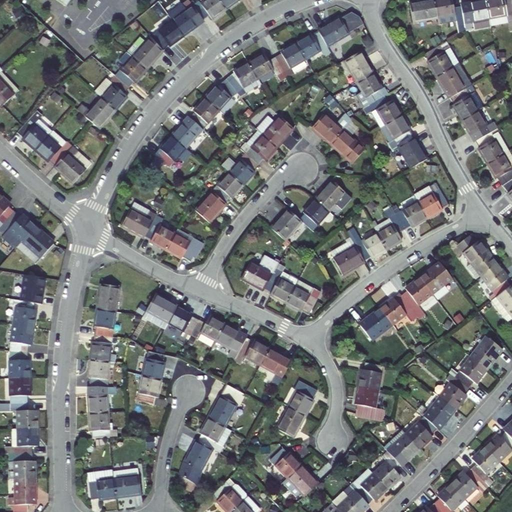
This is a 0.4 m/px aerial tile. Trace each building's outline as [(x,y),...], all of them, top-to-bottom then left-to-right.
[(53,0),(65,8),(70,0),(53,0)] [(192,6),(202,21),(208,16),(212,21),(226,10),(218,0),(207,0),(200,5),(198,2),(192,6)] [(218,0),(226,10),(240,0),(218,0)] [(457,26),(464,25),(460,8),(454,9),(452,0),(436,0),(433,1),(437,19),(438,25),(456,22),(457,26)] [(509,33),(511,32),(511,9),(510,0),(492,0),(485,1),(489,21),(490,27),(508,24),(509,33)] [(412,24),(437,19),(433,1),(409,5),(412,24)] [(471,24),(489,21),(485,1),(460,6),(460,8),(464,25),(465,31),(472,29),(471,24)] [(171,22),(183,37),(198,27),(196,25),(202,21),(192,6),(171,22)] [(340,18),(318,31),(319,33),(328,48),(350,35),(348,33),(363,25),(359,18),(351,14),(341,20),(340,18)] [(465,32),(490,27),(489,21),(471,24),(472,29),(465,31),(465,32)] [(151,38),(162,51),(167,46),(169,47),(183,37),(171,22),(151,38)] [(311,35),(296,43),(306,60),(321,52),(325,58),(332,54),(328,48),(319,33),(313,37),(311,35)] [(131,58),(146,71),(158,58),(156,55),(162,51),(151,38),(139,50),(133,45),(126,53),(131,58)] [(450,49),(446,42),(442,45),(425,55),(428,61),(427,63),(436,78),(453,69),(444,53),(450,49)] [(282,55),(275,58),(287,79),(294,75),(291,69),(306,60),(296,43),(281,52),(282,55)] [(373,74),(360,52),(343,62),(356,84),(373,74)] [(264,54),(249,63),(259,79),(274,71),(281,82),(287,79),(275,58),(269,62),(264,54)] [(114,77),(127,89),(132,83),(134,84),(146,71),(131,58),(114,77)] [(234,74),(227,80),(237,93),(241,89),(259,79),(249,63),(233,72),(234,74)] [(468,80),(459,65),(453,69),(436,78),(448,100),(450,99),(465,90),(462,84),(468,80)] [(0,108),(18,91),(1,73),(0,74),(0,108)] [(356,84),(369,106),(384,97),(380,90),(382,89),(373,74),(356,84)] [(100,99),(115,112),(127,98),(123,94),(127,89),(114,77),(110,82),(112,85),(100,99)] [(217,85),(206,99),(220,111),(233,97),(237,93),(227,80),(219,87),(217,85)] [(474,93),(471,87),(465,90),(450,99),(454,105),(452,106),(461,121),(478,111),(469,96),(474,93)] [(484,108),(474,93),(469,96),(478,111),(484,108)] [(384,97),(369,106),(373,112),(369,114),(378,129),(385,125),(402,116),(393,100),(388,103),(384,97)] [(98,131),(115,112),(100,99),(89,112),(84,108),(79,114),(98,131)] [(195,114),(191,119),(203,130),(220,111),(206,99),(194,112),(195,114)] [(487,127),(478,111),(461,121),(470,136),(472,136),(476,142),(491,133),(497,130),(493,123),(487,127)] [(36,112),(17,133),(23,139),(22,140),(35,152),(48,138),(52,133),(39,120),(41,117),(36,112)] [(312,129),(330,145),(352,121),(349,117),(345,113),(336,124),(324,115),(312,129)] [(402,116),(385,125),(394,141),(387,145),(391,151),(398,147),(412,139),(408,132),(410,131),(402,116)] [(269,118),(257,131),(277,149),(293,130),(279,118),(274,123),(269,118)] [(183,124),(172,137),(186,149),(203,130),(191,119),(186,125),(183,124)] [(350,136),(359,127),(352,121),(330,145),(351,163),(364,149),(350,136)] [(497,130),(491,133),(503,155),(510,152),(497,130)] [(257,131),(241,150),(246,155),(259,166),(263,161),(265,162),(277,149),(257,131)] [(65,145),(52,133),(48,138),(61,150),(65,145)] [(503,155),(491,133),(476,142),(479,148),(477,149),(487,165),(503,155)] [(155,155),(157,157),(148,170),(153,175),(163,163),(170,168),(179,158),(184,163),(192,154),(186,149),(172,137),(155,155)] [(48,138),(35,152),(48,164),(50,162),(55,167),(71,150),(65,145),(61,150),(48,138)] [(398,147),(411,170),(423,162),(427,160),(414,138),(412,139),(398,147)] [(53,169),(73,186),(86,172),(73,160),(78,153),(72,148),(71,150),(55,167),(53,169)] [(511,155),(510,152),(503,155),(487,165),(495,180),(497,179),(503,187),(511,179),(511,155)] [(91,165),(78,153),(73,160),(86,172),(91,165)] [(254,172),(259,166),(246,155),(229,174),(243,187),(255,173),(254,172)] [(232,200),(243,187),(229,174),(212,193),(225,204),(230,199),(232,200)] [(511,179),(503,187),(508,193),(506,195),(511,202),(511,179)] [(339,201),(346,193),(331,180),(314,200),(329,213),(339,201)] [(418,202),(427,219),(442,210),(441,208),(448,204),(435,183),(414,195),(418,202)] [(212,193),(195,212),(209,224),(210,225),(227,206),(225,204),(212,193)] [(351,198),(346,193),(339,201),(344,207),(351,198)] [(0,229),(3,226),(15,212),(9,207),(10,205),(0,196),(0,229)] [(312,231),(329,213),(314,200),(303,213),(304,215),(300,220),(302,222),(312,231)] [(396,215),(404,230),(410,227),(412,229),(427,219),(418,202),(399,213),(396,208),(392,210),(396,215)] [(121,227),(144,240),(145,238),(155,219),(157,216),(134,203),(121,227)] [(392,210),(391,208),(383,213),(390,226),(377,233),(387,251),(402,242),(398,234),(404,230),(396,215),(392,210)] [(287,209),(270,229),(285,242),(302,222),(300,220),(287,209)] [(8,230),(22,243),(36,228),(22,216),(20,217),(15,212),(3,226),(0,229),(0,238),(1,239),(8,230)] [(161,222),(155,219),(145,238),(151,241),(150,243),(165,252),(175,234),(159,226),(161,222)] [(36,265),(54,245),(36,228),(22,243),(17,249),(36,265)] [(178,228),(175,234),(191,243),(194,237),(178,228)] [(17,249),(22,243),(8,230),(1,239),(14,252),(17,249)] [(387,251),(377,233),(362,243),(358,238),(352,241),(355,246),(364,261),(370,258),(372,259),(387,251)] [(191,243),(175,234),(165,252),(181,261),(183,258),(191,263),(194,258),(197,260),(205,243),(194,237),(191,243)] [(459,247),(465,255),(477,246),(471,238),(459,247)] [(477,246),(465,255),(464,255),(472,265),(467,269),(476,281),(481,277),(497,265),(480,243),(477,246)] [(342,277),(365,263),(364,261),(355,246),(332,260),(342,277)] [(240,280),(263,292),(264,290),(276,268),(278,264),(263,256),(257,267),(250,262),(240,280)] [(440,264),(420,279),(431,295),(452,279),(440,264)] [(508,279),(497,265),(481,277),(497,297),(511,287),(507,280),(508,279)] [(276,268),(264,290),(271,293),(270,296),(285,304),(295,287),(298,281),(276,268)] [(41,304),(44,279),(38,278),(25,276),(21,301),(35,303),(41,304)] [(407,292),(402,297),(416,315),(420,319),(425,315),(417,305),(431,295),(420,279),(406,290),(407,292)] [(116,313),(120,287),(101,285),(97,310),(116,313)] [(511,286),(511,287),(497,298),(492,302),(508,322),(511,318),(511,286)] [(295,287),(285,304),(301,313),(302,310),(309,314),(321,292),(314,289),(310,296),(295,287)] [(178,307),(155,295),(143,317),(142,319),(165,331),(169,324),(178,307)] [(394,299),(380,310),(392,326),(406,315),(410,320),(416,315),(402,297),(396,302),(394,299)] [(17,308),(14,325),(33,328),(36,311),(34,311),(35,303),(21,301),(11,299),(10,307),(17,308)] [(178,307),(169,324),(184,332),(182,337),(188,340),(199,321),(192,317),(193,315),(178,307)] [(112,338),(116,313),(97,310),(94,327),(96,328),(95,335),(112,338)] [(380,310),(360,326),(372,341),(392,326),(380,310)] [(199,321),(188,340),(193,342),(195,339),(197,339),(200,334),(216,342),(225,325),(209,317),(205,324),(199,321)] [(14,325),(11,353),(28,354),(29,346),(30,346),(33,328),(14,325)] [(216,342),(238,354),(246,339),(240,335),(240,333),(225,325),(216,342)] [(110,363),(112,338),(95,335),(95,343),(92,343),(90,361),(110,363)] [(486,338),(471,359),(486,371),(501,350),(486,338)] [(238,354),(234,362),(240,365),(245,357),(261,366),(270,349),(254,340),(253,342),(246,339),(238,354)] [(270,349),(261,366),(276,374),(272,383),(278,387),(292,361),(270,349)] [(163,363),(165,356),(153,353),(147,352),(142,376),(162,380),(165,364),(163,363)] [(11,353),(10,379),(30,379),(29,361),(27,361),(28,354),(11,353)] [(471,359),(455,379),(468,389),(473,383),(475,384),(486,371),(471,359)] [(107,387),(110,363),(90,361),(88,378),(90,379),(90,387),(107,387)] [(378,391),(382,367),(366,364),(364,371),(362,371),(359,388),(378,391)] [(158,397),(162,380),(142,376),(136,401),(154,404),(156,397),(158,397)] [(10,379),(10,404),(28,404),(28,397),(30,397),(30,379),(10,379)] [(455,379),(440,399),(455,411),(466,396),(464,394),(468,389),(455,379)] [(239,406),(245,395),(226,385),(209,417),(226,426),(237,405),(239,406)] [(313,400),(316,394),(301,385),(289,407),(306,416),(314,401),(313,400)] [(109,413),(107,387),(90,387),(90,396),(88,397),(89,415),(109,413)] [(374,416),(378,391),(359,388),(356,406),(358,406),(357,413),(374,416)] [(455,411),(440,399),(430,412),(422,406),(417,412),(424,418),(436,429),(442,422),(444,424),(455,411)] [(10,404),(1,404),(1,412),(18,412),(18,429),(38,429),(37,412),(28,412),(28,404),(10,404)] [(294,439),(306,416),(289,407),(277,430),(294,439)] [(110,431),(109,413),(89,415),(90,432),(92,432),(92,439),(117,438),(117,430),(110,431)] [(217,443),(226,426),(209,417),(200,434),(201,435),(198,442),(213,450),(220,454),(223,447),(217,443)] [(424,418),(405,436),(419,450),(432,438),(430,436),(436,429),(424,418)] [(38,429),(18,429),(11,430),(11,448),(0,447),(0,455),(9,455),(32,455),(32,447),(38,447),(38,429)] [(498,436),(485,448),(499,462),(511,449),(511,439),(506,433),(500,438),(498,436)] [(405,436),(387,453),(399,465),(405,460),(407,462),(419,450),(405,436)] [(196,441),(183,463),(185,465),(183,468),(185,477),(202,485),(200,473),(213,450),(198,442),(196,441)] [(476,465),(471,470),(483,483),(488,478),(485,475),(499,462),(485,448),(472,460),(476,465)] [(287,479),(301,466),(289,453),(287,454),(283,449),(269,461),(287,479)] [(399,465),(387,453),(382,458),(387,463),(373,475),(387,490),(400,477),(394,470),(399,465)] [(32,462),(32,455),(9,455),(8,463),(15,463),(16,480),(35,480),(35,463),(32,462)] [(282,484),(299,502),(304,498),(318,484),(301,466),(287,479),(282,484)] [(117,498),(142,495),(139,475),(138,469),(113,472),(114,479),(117,498)] [(368,470),(349,487),(366,505),(372,499),(375,502),(387,490),(373,475),(368,470)] [(464,473),(450,485),(463,500),(477,487),(483,493),(488,488),(483,483),(471,470),(466,474),(464,473)] [(91,482),(114,479),(113,472),(113,471),(89,474),(91,482)] [(231,478),(213,495),(218,501),(217,502),(226,511),(232,511),(243,502),(236,493),(241,489),(231,478)] [(89,482),(91,500),(98,499),(99,501),(117,498),(114,479),(91,482),(89,482)] [(35,480),(16,480),(16,499),(8,499),(8,506),(13,506),(12,511),(27,511),(27,506),(35,506),(35,480)] [(439,500),(434,504),(441,511),(450,511),(463,500),(450,485),(437,497),(439,500)] [(366,505),(349,487),(343,493),(348,499),(337,510),(338,511),(363,511),(362,510),(366,505)] [(248,497),(241,489),(236,493),(243,502),(248,497)] [(257,511),(260,510),(248,497),(243,502),(252,511),(257,511)] [(252,511),(243,502),(232,511),(252,511)]
